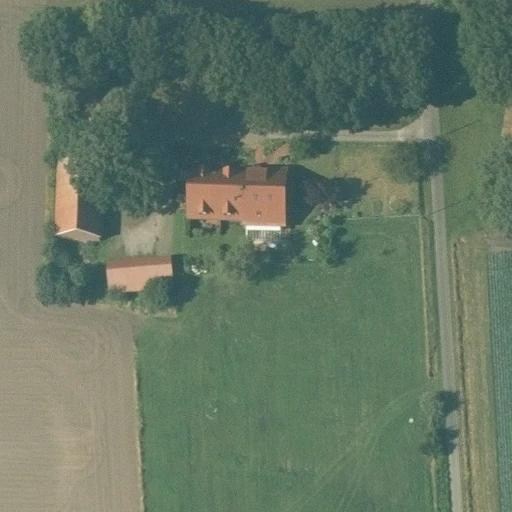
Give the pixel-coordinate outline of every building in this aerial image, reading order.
[(104,79),(70,87),(86,154),(121,146),(104,79)] [(103,161),(60,159),(57,241),(100,243),(103,161)] [(285,174),(247,173),(247,179),(245,224),(245,229),(283,230),(285,174)] [(247,179),(191,177),(190,222),(245,224),(247,179)] [(171,263),(107,268),(109,296),(173,291),(171,263)]
